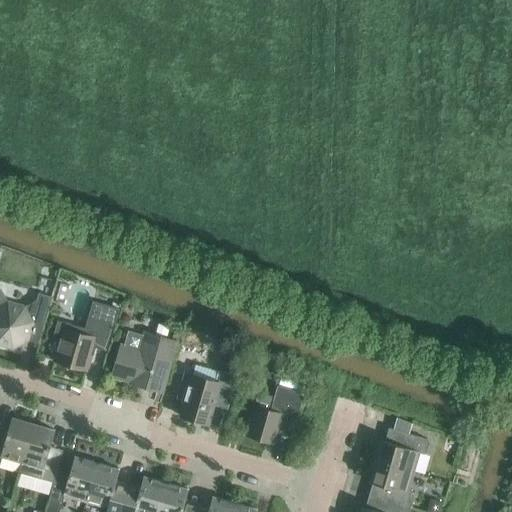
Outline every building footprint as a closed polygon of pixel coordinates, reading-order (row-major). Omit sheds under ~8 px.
[(32,331),(42,333),(49,309),(39,306),(36,317),(32,319),(25,306),(8,301),(0,305),(0,344),(14,348),(29,339),(32,331)] [(61,340),(55,360),(87,369),(93,346),(105,350),(117,308),(94,301),(86,329),(66,323),(64,328),(59,326),(55,339),(61,340)] [(145,332),(144,336),(130,332),(126,346),(121,345),(113,375),(131,381),(131,382),(162,391),(177,341),(145,332)] [(230,401),(237,376),(240,365),(234,363),(231,374),(219,370),(216,381),(185,372),(178,397),(185,399),(180,415),(209,424),(217,397),(230,401)] [(283,415),(297,419),(304,393),(278,385),(271,410),(255,406),(246,434),(275,443),(283,415)] [(22,462),(34,423),(12,417),(6,438),(0,436),(0,459),(1,456),(22,462)] [(397,417),(394,429),(409,433),(412,423),(397,417)] [(34,423),(22,462),(20,471),(54,481),(56,474),(62,454),(49,450),(55,430),(34,423)] [(385,441),(382,440),(380,448),(377,447),(373,459),(414,471),(419,452),(424,454),(427,452),(431,439),(409,433),(394,429),(389,427),(385,441)] [(86,501),(97,463),(75,456),(69,477),(56,474),(54,481),(50,498),(63,502),(65,495),(86,501)] [(414,471),(373,459),(370,472),(372,473),(370,481),(373,482),(369,495),(411,507),(414,495),(413,492),(408,490),(414,471)] [(120,469),(97,463),(86,501),(107,507),(105,511),(120,511),(126,494),(114,490),(120,469)] [(138,497),(126,494),(120,511),(157,511),(166,483),(144,476),(138,497)] [(189,511),(183,510),(189,489),(166,483),(157,511),(189,511)] [(409,511),(411,507),(369,495),(365,508),(362,507),(360,511),(409,511)] [(232,511),(235,503),(213,496),(208,511),(232,511)] [(432,499),(429,511),(431,511),(441,511),(445,502),(432,499)] [(232,511),(256,511),(258,509),(235,503),(232,511)]
